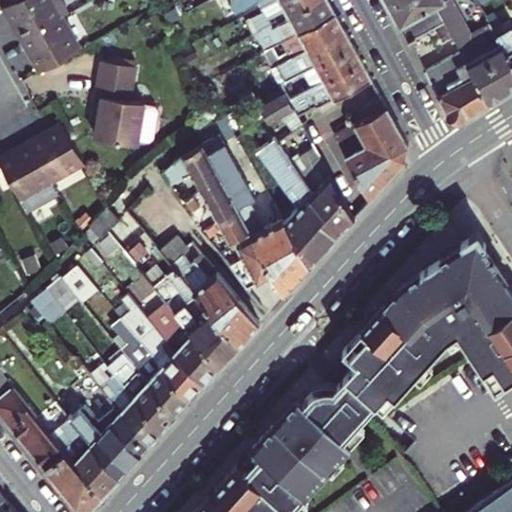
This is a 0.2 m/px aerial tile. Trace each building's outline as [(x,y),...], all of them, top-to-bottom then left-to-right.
[(62,0),(15,0),(13,1),(5,6),(23,38),(61,17),(69,12),(62,0)] [(221,0),(225,6),(230,3),(235,12),(240,9),(234,0),(221,0)] [(259,1),(261,5),(270,0),(234,0),(240,9),(244,7),(244,8),(259,1)] [(286,10),(288,13),(313,0),(270,0),(261,5),(263,10),(245,19),(253,32),(271,22),(269,19),(286,10)] [(262,50),(268,47),(336,11),(330,0),(313,0),(288,13),(290,18),(273,26),(271,22),(253,32),(262,50)] [(387,0),(410,41),(425,32),(436,26),(446,21),(443,15),(437,5),(445,0),(387,0)] [(443,15),(446,12),(460,5),(457,0),(445,0),(437,5),(443,15)] [(454,35),(461,49),(489,102),(511,87),(511,57),(498,34),(484,9),(473,16),(478,26),(481,32),(470,38),(467,32),(461,22),(454,25),(450,18),(449,19),(446,21),(454,35)] [(286,10),(269,19),(271,22),(288,13),(286,10)] [(268,47),(277,63),(345,27),(336,11),(268,47)] [(290,18),(288,13),(271,22),(273,26),(290,18)] [(79,48),(61,17),(23,38),(41,70),(79,48)] [(454,35),(446,21),(436,26),(444,41),(454,35)] [(511,25),(498,34),(511,57),(511,25)] [(478,26),(467,32),(470,38),(481,32),(478,26)] [(277,63),(287,80),(299,73),(354,44),(345,27),(277,63)] [(433,48),(425,32),(410,41),(418,56),(433,48)] [(354,44),(299,73),(308,90),(363,60),(354,44)] [(277,63),(268,47),(262,50),(272,66),(277,63)] [(461,49),(425,69),(450,114),(464,118),(489,102),(461,49)] [(109,56),(108,61),(136,67),(137,61),(109,56)] [(108,61),(102,60),(93,108),(99,109),(97,119),(94,136),(143,146),(144,142),(147,143),(152,139),(157,111),(154,107),(143,105),(144,103),(129,100),(136,67),(108,61)] [(324,100),(325,102),(340,94),(372,76),(363,60),(308,90),(295,96),(290,99),(298,114),(324,100)] [(285,90),(260,104),(270,121),(281,115),(293,131),(303,123),(298,114),(290,99),(285,90)] [(382,95),(366,103),(371,114),(336,133),(363,183),(371,199),(407,160),(409,144),(382,95)] [(62,122),(30,140),(51,179),(84,160),(62,122)] [(219,133),(201,143),(206,152),(208,150),(224,142),(219,133)] [(298,205),(283,217),(310,264),(337,235),(309,184),(293,161),(279,142),(278,142),(274,137),(258,148),(298,205)] [(0,156),(0,163),(27,211),(59,193),(51,179),(30,140),(0,156)] [(255,197),(224,142),(208,150),(206,152),(221,177),(239,210),(249,228),(274,272),(285,292),(310,264),(283,217),(282,216),(264,226),(250,200),(255,197)] [(182,176),(192,171),(202,189),(221,177),(206,152),(201,143),(181,155),(170,165),(172,169),(177,167),(182,176)] [(343,194),(321,156),(308,164),(302,155),(293,161),(309,184),(337,235),(355,216),(343,194)] [(172,183),(177,179),(172,169),(170,165),(163,172),(172,183)] [(177,167),(172,169),(177,179),(180,177),(182,176),(177,167)] [(58,181),(62,190),(88,177),(83,168),(58,181)] [(239,210),(221,177),(202,189),(220,221),(239,210)] [(192,196),(187,201),(194,210),(200,206),(192,196)] [(109,206),(83,232),(94,243),(120,217),(109,206)] [(249,228),(239,210),(220,221),(230,238),(249,228)] [(249,228),(230,238),(239,245),(245,257),(232,264),(247,286),(274,272),(249,228)] [(343,374),(374,403),(381,409),(399,389),(446,337),(455,331),(493,388),(511,376),(511,301),(498,281),(504,277),(475,233),(399,283),(382,302),(341,348),(355,361),(343,374)] [(210,276),(195,257),(191,261),(183,252),(187,249),(176,236),(160,249),(175,266),(239,343),(259,320),(218,270),(210,276)] [(91,247),(86,251),(97,266),(103,261),(91,247)] [(218,270),(202,251),(195,257),(210,276),(218,270)] [(83,300),(98,287),(78,263),(63,275),(75,290),(80,296),(83,300)] [(175,266),(153,284),(166,300),(220,365),(239,343),(175,266)] [(62,273),(46,286),(60,303),(75,290),(63,275),(62,273)] [(31,299),(50,322),(65,310),(60,303),(46,286),(35,295),(31,299)] [(75,290),(60,303),(65,310),(80,296),(75,290)] [(121,315),(189,398),(203,383),(148,316),(128,291),(122,296),(125,299),(130,307),(121,315)] [(125,299),(115,308),(121,315),(130,307),(125,299)] [(166,300),(148,316),(203,383),(220,365),(166,300)] [(121,347),(124,350),(175,413),(189,398),(121,315),(113,323),(127,341),(121,347)] [(124,350),(121,347),(109,357),(111,361),(124,350)] [(175,413),(124,350),(111,361),(107,364),(161,428),(175,413)] [(161,428),(107,364),(94,376),(115,402),(148,442),(161,428)] [(3,373),(0,374),(0,394),(13,385),(3,373)] [(337,380),(331,387),(362,416),(368,409),(374,403),(343,374),(337,380)] [(51,431),(13,385),(0,394),(0,411),(76,505),(91,505),(101,493),(51,431)] [(342,438),(362,416),(331,387),(329,387),(325,387),(315,390),(308,394),(302,401),(297,396),(251,447),(257,453),(242,470),(288,511),(349,444),(342,438)] [(148,442),(115,402),(102,416),(135,457),(148,442)] [(135,457),(102,416),(96,423),(81,406),(69,416),(118,475),(135,457)] [(118,475),(69,416),(51,431),(101,493),(118,475)] [(251,447),(236,464),(242,470),(257,453),(251,447)] [(279,511),(283,508),(287,511),(288,511),(242,470),(236,464),(213,489),(220,495),(215,501),(208,494),(191,511),(279,511)] [(511,511),(511,477),(463,511),(511,511)] [(0,511),(18,511),(0,489),(0,511)]
